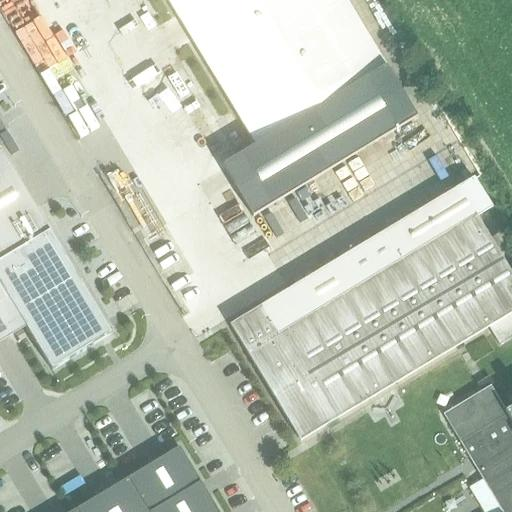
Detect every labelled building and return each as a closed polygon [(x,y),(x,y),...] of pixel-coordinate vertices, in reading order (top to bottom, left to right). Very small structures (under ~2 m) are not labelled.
[(221,165),(252,216),(415,116),(343,0),(166,0),(255,145),(221,165)] [(0,332),(15,324),(20,320),(51,372),(93,347),(92,346),(110,335),(99,317),(100,317),(49,233),(41,238),(37,232),(34,226),(26,214),(10,187),(2,174),(0,170),(0,159),(3,157),(0,151),(0,332)] [(230,328),(300,443),(488,328),(500,346),(511,338),(511,277),(475,216),(399,262),(383,235),(230,328)] [(482,511),(511,511),(511,404),(502,410),(489,388),(443,415),(482,480),(469,489),(482,511)] [(217,511),(179,448),(71,511),(217,511)]
